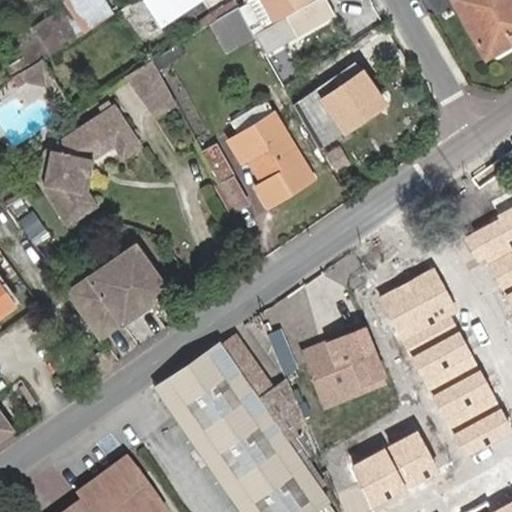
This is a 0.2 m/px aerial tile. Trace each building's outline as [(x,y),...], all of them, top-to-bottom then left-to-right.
[(60,0),(83,31),(110,13),(101,0),(60,0)] [(142,0),(160,25),(196,0),(142,0)] [(203,31),(219,21),(233,13),(241,8),(235,0),(226,0),(196,19),(203,31)] [(261,27),(286,13),(307,0),(254,0),(249,3),(241,8),(233,13),(246,36),(261,27)] [(298,34),(334,14),(326,0),(312,0),(287,15),(296,31),(298,34)] [(511,34),(508,28),(511,25),(511,0),(452,0),(486,58),(511,42),(511,34)] [(66,42),(76,35),(60,11),(50,17),(66,42)] [(248,39),(246,36),(233,13),(219,21),(234,47),(248,39)] [(261,27),(272,46),(296,31),(287,15),(286,13),(261,27)] [(41,58),(66,42),(50,17),(17,38),(33,63),(41,58)] [(183,53),(178,45),(143,66),(148,75),(183,53)] [(48,82),(54,78),(41,58),(33,63),(22,71),(28,80),(48,82)] [(348,128),(386,101),(375,86),(366,73),(356,62),(337,75),(336,73),(319,85),(348,128)] [(156,90),(148,75),(143,66),(116,82),(133,106),(156,90)] [(133,106),(146,124),(167,110),(156,90),(133,106)] [(72,164),(81,166),(120,140),(101,113),(76,131),(74,141),(64,139),(46,152),(45,160),(38,158),(32,195),(58,233),(81,216),(70,201),(74,181),(68,180),(72,164)] [(267,204),(312,176),(275,115),(231,142),(240,157),(244,154),(259,182),(255,184),(267,204)] [(234,210),(247,202),(213,147),(201,155),(234,210)] [(511,208),(459,238),(475,266),(486,260),(511,307),(511,208)] [(67,290),(100,337),(168,288),(135,241),(67,290)] [(435,265),(378,295),(463,455),(511,430),(450,314),(458,310),(435,265)] [(0,312),(14,303),(0,283),(0,312)] [(315,348),(298,355),(318,402),(356,386),(358,391),(378,383),(355,331),(336,339),(338,345),(318,354),(315,348)] [(316,486),(321,483),(304,460),(316,451),(286,379),(275,386),(238,335),(225,344),(223,340),(193,361),(199,371),(188,380),(181,370),(169,378),(156,388),(241,511),(321,511),(317,506),(326,500),(316,486)] [(193,361),(181,370),(188,380),(199,371),(193,361)] [(0,437),(15,426),(0,404),(0,437)] [(417,430),(349,466),(371,506),(438,471),(417,430)] [(135,472),(126,460),(111,471),(119,483),(135,472)] [(163,511),(135,472),(119,483),(111,471),(89,487),(93,494),(81,503),(70,510),(71,511),(163,511)] [(89,487),(76,496),(81,503),(93,494),(89,487)] [(511,511),(511,498),(488,511),(511,511)]
